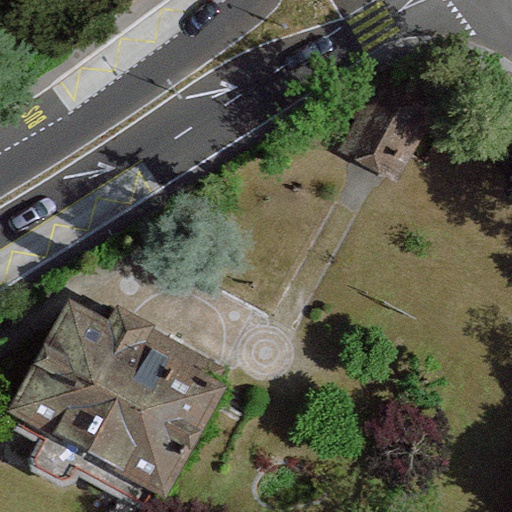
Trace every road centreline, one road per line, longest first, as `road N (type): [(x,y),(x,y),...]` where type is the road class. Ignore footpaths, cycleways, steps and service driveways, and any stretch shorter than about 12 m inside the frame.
road 1 (secondary): [(0,234),(152,139),(422,0)]
road 2 (secondary): [(254,0),(101,110),(0,167)]
